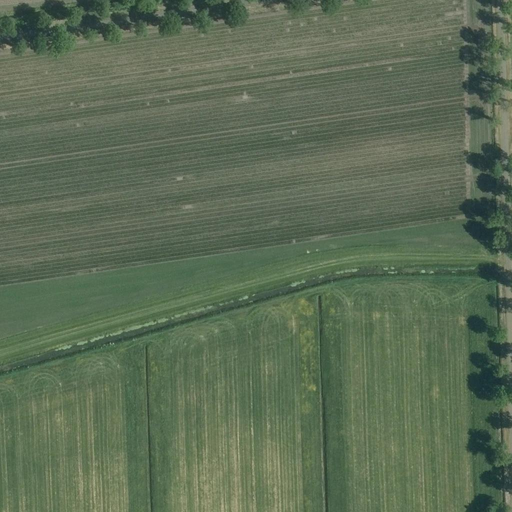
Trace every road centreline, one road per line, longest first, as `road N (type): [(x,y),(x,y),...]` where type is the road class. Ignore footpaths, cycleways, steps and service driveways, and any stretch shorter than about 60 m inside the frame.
road 1 (unclassified): [(511,391),(500,0)]
road 2 (unclassified): [(0,38),(266,0)]
